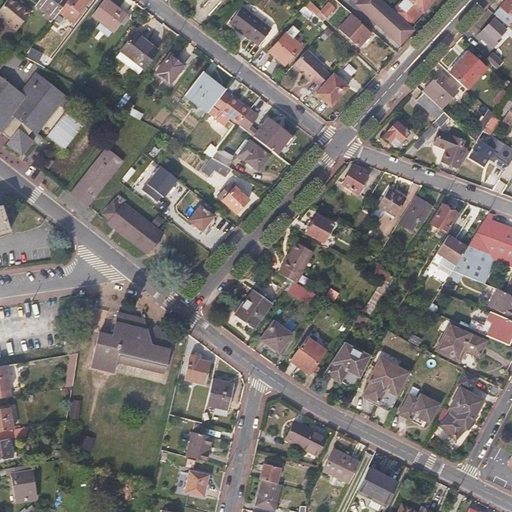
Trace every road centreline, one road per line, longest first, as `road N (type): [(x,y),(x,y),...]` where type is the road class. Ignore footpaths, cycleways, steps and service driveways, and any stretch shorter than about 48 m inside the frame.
road 1 (residential): [(153,4),(337,144)]
road 2 (residential): [(261,371),(319,410),(463,480)]
road 3 (residential): [(184,313),(337,144)]
road 4 (residential): [(337,144),(470,0)]
road 5 (residential): [(337,144),(511,209)]
road 6 (residential): [(0,167),(120,262)]
road 7 (residential): [(228,511),(261,371)]
road 8 (residential): [(0,290),(108,272),(120,262)]
